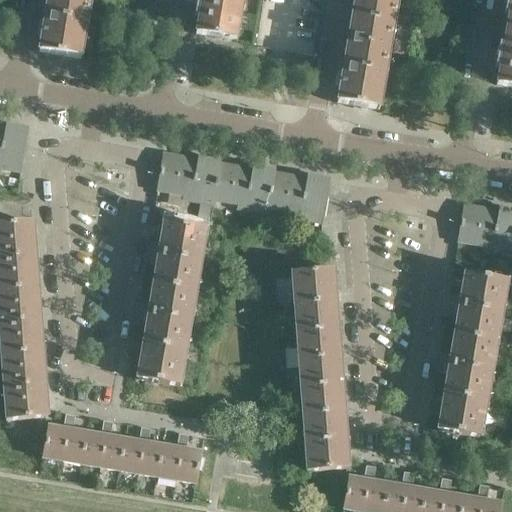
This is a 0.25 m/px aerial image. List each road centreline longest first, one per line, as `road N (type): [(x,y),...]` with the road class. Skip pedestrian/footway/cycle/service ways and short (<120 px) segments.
road 1 (residential): [(393,204),(431,213),(440,231),(409,413),(399,425),(381,425),(371,414),(355,210),(365,199)]
road 2 (residential): [(88,147),(61,146),(53,161),(70,366),(88,374),(106,364),(137,176),(123,154)]
road 3 (residential): [(456,166),(488,0)]
road 4 (residential): [(154,114),(313,141)]
road 5 (residential): [(313,141),(340,0)]
